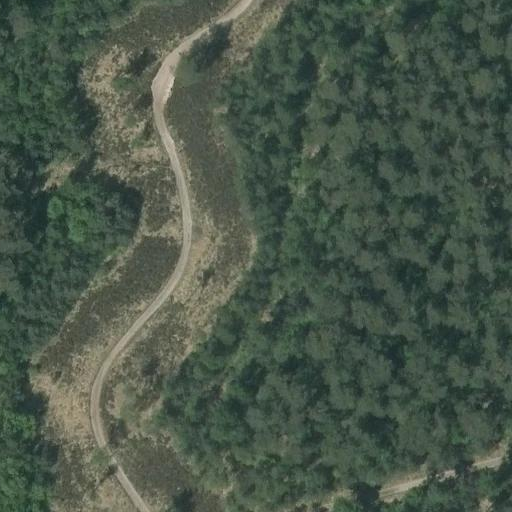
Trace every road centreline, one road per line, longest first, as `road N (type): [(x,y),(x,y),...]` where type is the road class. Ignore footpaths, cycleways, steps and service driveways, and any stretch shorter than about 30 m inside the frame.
road 1 (track): [(141,511),(96,436),(91,396),(98,373),(184,260),(186,202),(175,168)]
road 2 (track): [(175,168),(157,120),(168,65),(247,0)]
road 3 (track): [(511,461),(334,511)]
